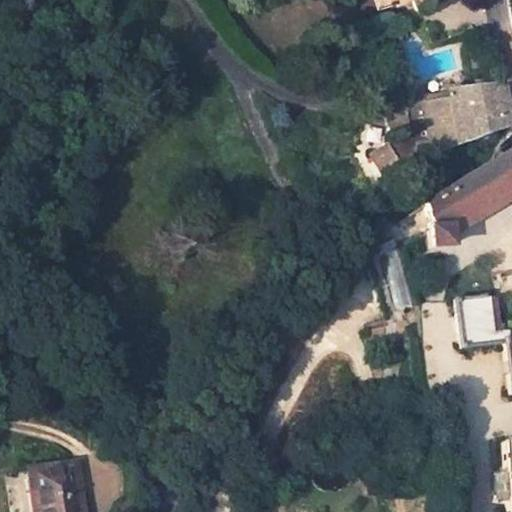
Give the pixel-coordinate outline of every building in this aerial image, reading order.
[(502,84),(444,90),(445,98),(421,102),(431,153),(441,149),(505,127),(508,118),(502,84)] [(383,181),(399,170),(383,146),(367,157),(383,181)] [(429,250),(450,249),(449,238),(511,199),(511,150),(424,203),(432,231),(429,231),(429,250)] [(382,206),(394,197),(384,185),(372,195),(382,206)] [(411,308),(395,240),(379,245),(392,309),(411,308)] [(491,328),(486,298),(453,301),(459,351),(503,343),(505,343),(505,335),(503,335),(502,327),(491,328)] [(503,343),(507,397),(511,396),(511,342),(505,343),(503,343)] [(511,511),(511,441),(501,442),(505,511),(511,511)] [(22,490),(25,511),(69,511),(64,482),(22,490)]
